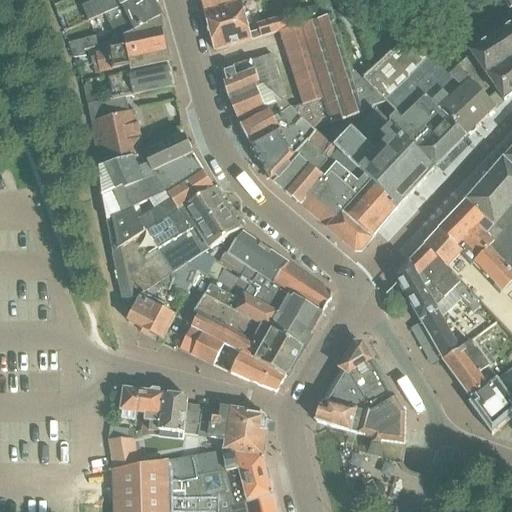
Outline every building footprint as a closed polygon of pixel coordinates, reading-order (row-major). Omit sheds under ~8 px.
[(100,0),(82,8),(89,23),(91,23),(102,18),(105,17),(126,7),(139,0),(100,0)] [(139,0),(126,7),(105,17),(118,42),(118,41),(119,41),(127,37),(161,20),(163,19),(156,7),(160,5),(156,0),(139,0)] [(201,0),(205,14),(236,5),(235,0),(201,0)] [(502,0),(510,12),(511,11),(511,6),(507,0),(502,0)] [(242,3),(236,5),(205,14),(216,54),(262,40),(280,34),(288,31),(284,18),(257,25),(259,32),(251,35),(242,3)] [(333,17),(288,31),(280,34),(285,49),(301,45),(319,101),(327,126),(330,125),(330,126),(364,115),(363,112),(374,109),(373,108),(384,105),(362,81),(349,67),(333,17)] [(102,18),(91,23),(96,34),(107,29),(102,18)] [(97,58),(91,59),(93,67),(94,66),(113,63),(114,65),(132,61),(131,55),(145,53),(145,50),(166,46),(163,33),(161,20),(127,37),(128,47),(121,48),(109,50),(109,52),(96,54),(97,58)] [(511,96),(511,25),(469,54),(504,104),(511,96)] [(419,27),(362,81),(384,105),(395,116),(398,119),(401,123),(426,98),(467,138),(477,129),(497,110),(470,81),(419,27)] [(103,35),(69,45),(74,59),(75,59),(87,58),(86,52),(108,45),(105,34),(103,35)] [(301,45),(285,49),(303,106),(319,101),(301,45)] [(170,66),(166,46),(145,50),(145,53),(131,55),(132,61),(114,65),(113,63),(94,66),(96,76),(100,75),(113,72),(123,70),(125,76),(170,66)] [(274,56),(251,63),(259,88),(262,91),(279,105),(301,124),(317,138),(320,134),(317,132),(320,128),(327,126),(319,101),(303,106),(292,109),(285,100),(287,97),(274,56)] [(259,88),(251,63),(234,67),(221,72),(224,81),(231,102),(262,91),(259,88)] [(109,79),(114,102),(127,99),(134,98),(173,90),(175,89),(173,82),(170,66),(125,76),(109,79)] [(262,91),(231,102),(231,105),(239,121),(241,125),(242,126),(265,115),(267,115),(268,114),(271,111),(271,109),(272,108),(273,109),(274,108),(276,108),(276,107),(279,105),(262,91)] [(398,119),(395,116),(388,122),(390,121),(412,143),(419,151),(418,152),(436,169),(467,138),(426,98),(401,123),(398,119)] [(130,113),(127,99),(114,102),(88,107),(91,122),(94,138),(140,128),(136,111),(130,113)] [(301,124),(279,105),(276,107),(276,108),(274,108),(273,109),(272,108),(271,109),(271,111),(268,114),(267,115),(265,115),(242,126),(251,147),(252,150),(294,129),(297,130),(301,124)] [(395,116),(384,105),(380,109),(378,111),(388,122),(395,116)] [(320,134),(317,138),(312,147),(335,168),(357,188),(366,178),(399,212),(435,172),(392,129),(377,115),(369,124),(366,121),(354,133),(353,131),(336,148),(320,134)] [(317,138),(301,124),(297,130),(294,129),(252,150),(262,168),(271,183),(307,144),(308,144),(312,147),(317,138)] [(140,128),(94,138),(99,169),(146,155),(153,152),(151,146),(145,149),(140,128)] [(146,155),(99,169),(102,197),(127,186),(127,189),(157,176),(156,173),(193,157),(184,137),(153,152),(146,155)] [(335,168),(312,147),(308,144),(307,144),(271,183),(301,208),(335,168)] [(511,153),(506,160),(505,160),(466,204),(466,205),(485,221),(477,229),(491,244),(486,249),(509,272),(511,275),(511,153)] [(127,186),(102,197),(102,198),(107,224),(133,211),(135,210),(134,209),(165,195),(168,194),(202,172),(193,157),(156,173),(157,176),(127,189),(127,186)] [(357,188),(335,168),(301,208),(327,229),(327,230),(355,255),(362,254),(374,241),(399,212),(366,178),(357,188)] [(133,211),(107,224),(109,235),(113,256),(214,191),(202,172),(168,194),(165,195),(169,202),(153,212),(143,218),(138,222),(133,211)] [(214,191),(113,256),(125,307),(143,295),(164,281),(188,265),(192,262),(204,255),(241,233),(214,191)] [(485,221),(466,205),(440,233),(484,279),(480,284),(488,293),(509,272),(486,249),(491,244),(477,229),(485,221)] [(440,233),(426,248),(482,307),(511,338),(511,275),(509,272),(488,293),(480,284),(484,279),(440,233)] [(248,269),(324,315),(332,301),(332,295),(288,265),(243,234),(227,256),(235,261),(240,263),(248,269)] [(426,248),(411,264),(440,313),(444,319),(462,302),(474,315),(482,307),(426,248)] [(192,262),(188,265),(200,272),(208,277),(216,262),(204,255),(192,262)] [(440,313),(411,264),(410,264),(411,264),(396,279),(422,324),(440,313)] [(200,272),(188,265),(164,281),(188,295),(200,272)] [(248,269),(235,291),(312,334),(324,315),(248,269)] [(214,280),(206,295),(304,349),(312,334),(235,291),(214,280)] [(143,295),(125,307),(128,322),(127,323),(163,342),(176,317),(163,310),(165,306),(143,295)] [(304,349),(206,295),(196,314),(198,316),(257,346),(250,360),(286,379),(304,349)] [(440,313),(422,324),(443,361),(461,350),(444,319),(440,313)] [(257,346),(198,316),(181,351),(214,367),(225,346),(242,355),(231,376),(252,386),(277,395),(286,379),(250,360),(257,346)] [(461,350),(443,361),(463,389),(471,399),(489,386),(480,375),(490,369),(470,343),(461,350)] [(384,431),(404,436),(405,417),(374,365),(375,364),(366,348),(364,344),(354,344),(352,348),(354,349),(342,370),(351,377),(385,427),(384,431)] [(351,377),(342,370),(323,404),(324,404),(368,418),(378,422),(385,427),(351,377)] [(473,402),(469,404),(470,407),(492,437),(511,419),(511,399),(510,397),(501,384),(500,382),(498,380),(489,386),(471,399),(473,402)] [(125,391),(121,420),(136,422),(137,414),(146,415),(145,423),(144,423),(142,439),(149,437),(159,438),(164,396),(125,391)] [(189,400),(164,396),(159,438),(183,441),(185,426),(188,406),(189,400)] [(368,418),(324,404),(322,407),(319,415),(317,424),(373,440),(372,446),(382,447),(382,444),(404,448),(404,436),(384,431),(385,427),(378,422),(368,418)] [(188,406),(185,426),(198,427),(200,407),(188,406)] [(202,424),(267,434),(269,422),(264,416),(240,413),(223,410),(222,415),(204,412),(202,424)] [(202,428),(198,427),(185,426),(189,427),(188,435),(226,441),(224,453),(263,459),(267,434),(202,424),(202,428)] [(114,472),(139,467),(134,441),(109,441),(114,472)] [(139,467),(114,472),(114,511),(277,511),(263,459),(224,453),(139,467)]
